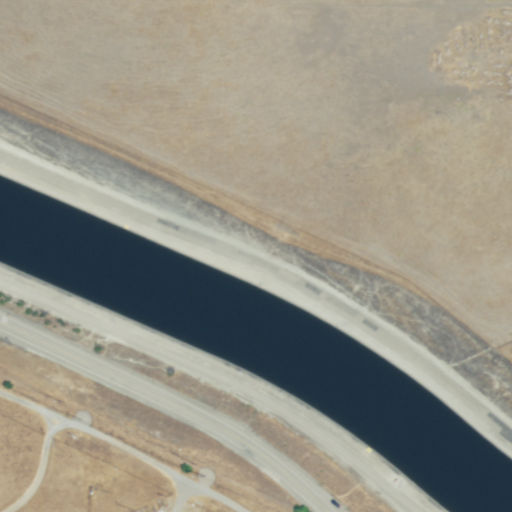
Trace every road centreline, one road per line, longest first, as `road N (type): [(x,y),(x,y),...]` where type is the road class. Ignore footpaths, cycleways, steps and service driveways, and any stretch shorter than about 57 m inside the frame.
road 1 (residential): [(330,511),(250,442),(0,318)]
road 2 (track): [(246,511),(64,421)]
